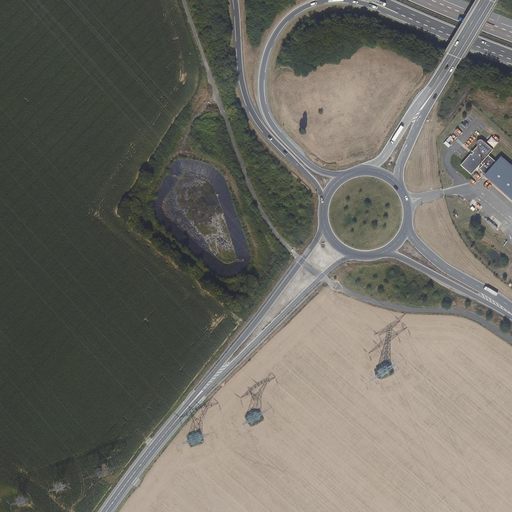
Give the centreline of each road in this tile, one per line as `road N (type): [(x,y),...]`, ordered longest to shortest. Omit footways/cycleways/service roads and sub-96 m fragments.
road 1 (trunk): [(347,174),(324,174),(280,135),(261,84),(280,26),(326,0)]
road 2 (secondary): [(322,220),(310,249),(188,406)]
road 3 (trunk): [(235,0),(247,103),(323,202)]
road 4 (secondary): [(188,406),(321,276),(353,255)]
road 5 (secondary): [(399,187),(417,125),(488,0)]
road 6 (secondary): [(481,0),(390,147),(365,170)]
road 7 (secondary): [(385,252),(511,317)]
road 8 (secondary): [(511,310),(446,268),(407,224)]
road 9 (secondary): [(188,406),(106,511)]
